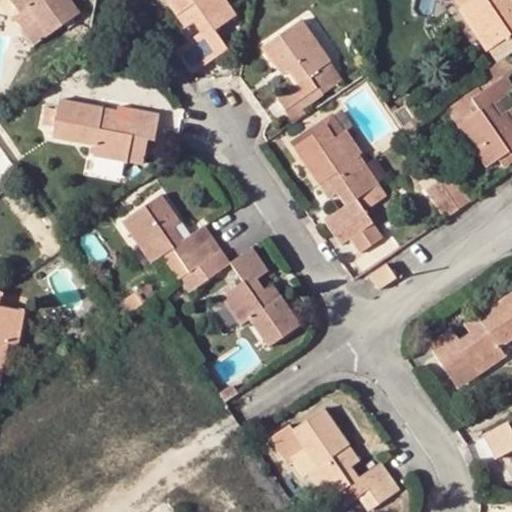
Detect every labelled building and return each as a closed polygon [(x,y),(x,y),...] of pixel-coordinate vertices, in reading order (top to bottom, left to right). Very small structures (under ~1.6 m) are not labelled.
[(5,0),(15,16),(23,10),(43,37),(76,14),(66,0),(5,0)] [(164,0),(175,16),(182,10),(192,22),(199,34),(187,43),(203,65),(225,50),(214,32),(234,16),(223,0),(164,0)] [(485,50),(487,49),(495,63),(504,57),(511,51),(511,4),(505,10),(498,0),(450,0),(456,9),(485,50)] [(498,0),(505,10),(511,4),(509,0),(498,0)] [(32,45),(43,37),(23,10),(15,16),(12,17),(32,45)] [(182,10),(175,16),(184,28),(192,22),(182,10)] [(261,47),(274,66),(281,60),(287,70),(295,83),(275,99),(283,110),(294,103),(315,88),(307,78),(328,63),(298,21),(261,47)] [(187,43),(174,52),(191,74),(203,65),(187,43)] [(479,73),(488,86),(500,77),(511,68),(504,57),(495,63),(479,73)] [(281,60),(274,66),(280,75),(287,70),(281,60)] [(291,124),(306,115),(303,110),(341,81),(328,63),(307,78),(315,88),(294,103),(283,110),(291,124)] [(488,86),(468,100),(476,110),(454,127),(473,153),(484,168),(496,159),(501,167),(511,159),(511,124),(511,123),(511,122),(511,105),(504,93),(508,91),(500,77),(488,86)] [(101,118),(101,109),(57,100),(55,110),(44,108),(40,124),(52,127),(50,138),(92,147),(90,156),(123,161),(128,137),(146,139),(153,140),(158,115),(129,108),(127,122),(114,119),(101,118)] [(476,110),(468,100),(446,115),(454,127),(476,110)] [(116,111),(101,109),(101,118),(114,119),(116,111)] [(400,127),(410,141),(429,129),(419,114),(400,127)] [(287,144),(291,149),(325,126),(348,160),(356,154),(329,116),(287,144)] [(325,126),(291,149),(325,200),(333,194),(342,206),(322,220),(339,245),(347,240),(357,253),(379,238),(362,213),(385,197),(356,154),(348,160),(325,126)] [(473,153),(454,127),(444,135),(461,162),(473,153)] [(146,139),(128,137),(123,161),(141,164),(146,139)] [(436,180),(456,209),(468,201),(448,171),(436,180)] [(421,190),(441,219),(456,209),(436,180),(421,190)] [(186,273),(218,251),(201,226),(180,241),(171,228),(165,219),(172,214),(157,195),(120,222),(147,263),(169,248),(186,273)] [(165,219),(171,228),(178,223),(172,214),(165,219)] [(217,297),(238,325),(246,320),(265,347),(298,324),(278,296),(269,302),(261,291),(254,279),(265,272),(248,248),(229,261),(220,249),(218,251),(186,273),(177,279),(187,293),(228,264),(240,282),(217,297)] [(392,279),(383,266),(366,277),(374,291),(392,279)] [(155,280),(146,286),(153,296),(162,290),(155,280)] [(261,291),(269,302),(278,296),(271,284),(261,291)] [(153,296),(146,286),(132,296),(139,305),(153,296)] [(425,346),(439,367),(459,355),(474,377),(502,357),(497,349),(511,338),(511,292),(510,294),(508,293),(474,317),(480,325),(467,334),(456,341),(448,330),(425,346)] [(123,317),(139,305),(132,296),(115,307),(123,317)] [(0,376),(7,343),(17,345),(23,312),(0,307),(0,376)] [(462,326),(467,334),(480,325),(474,317),(462,326)] [(459,355),(439,367),(454,390),(474,377),(459,355)] [(217,391),(224,401),(237,391),(231,383),(217,391)] [(281,459),(287,468),(292,465),(302,479),(306,476),(323,501),(347,484),(356,497),(366,511),(397,489),(379,462),(356,477),(348,466),(339,452),(348,446),(322,409),(290,430),(287,425),(267,439),(275,451),(281,459)] [(511,436),(505,424),(481,436),(492,460),(510,450),(511,454),(511,436)] [(339,452),(348,466),(357,459),(348,446),(339,452)] [(347,484),(323,501),(331,511),(333,511),(356,497),(347,484)]
